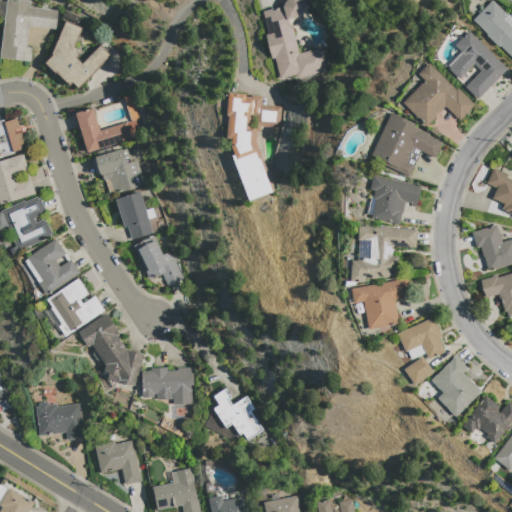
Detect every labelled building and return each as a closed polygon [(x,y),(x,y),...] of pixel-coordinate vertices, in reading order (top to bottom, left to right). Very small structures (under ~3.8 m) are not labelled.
[(17,0),(5,0),(0,43),(0,58),(29,62),(30,48),(25,48),(27,26),(54,29),(56,11),(28,8),(28,1),(17,0)] [(284,0),(302,0),(306,2),(297,17),(287,20),(288,25),(290,25),(298,54),(320,48),(326,71),(295,79),(294,75),(278,79),(273,58),(270,59),(264,35),(267,34),(261,12),(281,6),(284,0)] [(490,1),(471,20),(485,34),(484,35),(497,48),(498,46),(511,60),(511,20),(506,14),(506,15),(490,1)] [(98,46),(109,56),(76,89),(70,83),(67,86),(54,72),(53,73),(43,63),(51,55),(50,54),(64,22),(80,29),(72,47),(74,48),(76,56),(74,58),(80,64),(98,46)] [(467,32),(505,69),(476,99),(464,87),(479,71),(472,64),(457,79),(447,69),(448,68),(446,66),(460,52),(454,46),(467,32)] [(427,63),(454,90),(456,88),(473,105),(458,121),(443,107),(424,126),(401,103),(423,81),(416,74),(427,63)] [(227,92),(244,94),(244,96),(250,97),(250,96),(261,97),(260,105),(280,107),(279,128),(259,126),(258,132),(256,131),(255,143),(273,191),(247,201),(230,156),(233,155),(229,147),(230,139),(224,139),(226,116),(224,116),(227,92)] [(124,122),(125,123),(138,119),(142,134),(129,138),(130,139),(85,153),(73,113),(91,108),(98,131),(124,122)] [(389,113),(413,124),(412,127),(428,134),(427,136),(441,143),(434,158),(419,151),(408,177),(383,165),(384,162),(370,155),(389,113)] [(15,119),(18,128),(12,130),(14,134),(19,133),(24,148),(0,155),(0,120),(2,120),(3,122),(15,119)] [(120,149),(120,150),(126,149),(130,162),(136,160),(143,184),(108,195),(104,180),(103,181),(101,175),(99,175),(93,157),(120,149)] [(0,160),(21,154),(34,194),(0,204),(0,160)] [(506,175),(505,178),(511,181),(511,215),(500,209),(502,204),(491,198),(495,188),(485,184),(491,169),(506,175)] [(372,176),(419,187),(415,204),(404,201),(401,214),(400,214),(398,224),(369,217),(370,215),(366,214),(370,196),(369,190),(368,190),(372,176)] [(138,192),(151,233),(130,240),(126,227),(123,228),(113,200),(138,192)] [(38,198),(44,211),(42,212),(43,213),(32,218),(34,223),(42,220),(43,222),(44,221),(50,234),(49,235),(49,237),(16,251),(0,213),(0,210),(23,201),(23,202),(35,197),(36,199),(38,198)] [(495,225),(500,242),(511,239),(511,263),(487,271),(479,247),(475,248),(470,233),(495,225)] [(415,230),(414,248),(391,247),(391,256),(397,256),(396,275),(387,275),(387,277),(376,277),(376,279),(363,278),(362,282),(348,282),(349,261),(356,261),(356,258),(357,258),(357,240),(356,240),(356,226),(415,230)] [(152,236),(161,255),(168,252),(182,278),(166,286),(160,274),(148,279),(132,246),(152,236)] [(54,239),(64,254),(54,261),(58,267),(69,260),(78,273),(45,295),(37,284),(41,281),(25,258),(54,239)] [(511,272),(511,316),(506,318),(505,311),(503,312),(498,294),(484,298),(479,281),(495,276),(496,277),(511,272)] [(77,278),(87,294),(78,300),(81,304),(93,296),(102,311),(64,337),(57,326),(59,325),(49,308),(50,308),(45,299),(77,278)] [(349,289),(352,303),(361,302),(367,330),(397,325),(393,300),(410,297),(406,279),(349,289)] [(76,332),(86,347),(90,345),(103,365),(102,373),(107,375),(106,379),(133,386),(142,355),(124,351),(122,348),(123,347),(115,336),(117,334),(105,314),(76,332)] [(395,334),(404,352),(406,352),(410,360),(424,354),(426,359),(443,352),(437,338),(440,337),(432,318),(395,334)] [(421,357),(431,372),(412,385),(402,370),(421,357)] [(454,357),(465,369),(461,373),(479,392),(453,417),(435,398),(441,393),(429,381),(454,357)] [(191,368),(192,385),(189,385),(190,404),(171,404),(171,399),(155,400),(155,394),(152,394),(152,397),(141,398),(140,372),(150,372),(149,368),(165,368),(165,371),(176,371),(176,368),(191,368)] [(244,396),(253,409),(249,411),(261,430),(246,440),(241,433),(238,435),(230,424),(224,428),(211,409),(217,405),(212,397),(224,389),(230,397),(226,399),(230,405),(244,396)] [(511,405),(507,402),(498,413),(496,412),(497,406),(483,396),(460,426),(470,434),(473,429),(476,431),(477,428),(485,434),(484,437),(493,444),(508,424),(511,424),(511,422),(511,405)] [(78,404),(83,438),(66,441),(64,432),(38,436),(34,407),(37,407),(37,403),(46,402),(47,405),(55,404),(55,407),(78,404)] [(511,431),(511,465),(508,470),(492,458),(511,431)] [(130,440),(140,481),(124,485),(120,469),(99,473),(93,446),(96,445),(95,442),(104,439),(105,443),(113,441),(114,444),(130,440)] [(190,469),(198,511),(181,511),(180,505),(156,510),(151,487),(177,482),(175,471),(190,469)] [(0,501),(8,489),(32,503),(26,511),(0,511),(0,508),(1,507),(0,506),(0,501)] [(207,498),(209,511),(246,511),(243,497),(221,501),(220,496),(207,498)] [(296,496),(299,511),(263,511),(262,502),(296,496)] [(351,500),(353,511),(316,511),(315,502),(328,500),(330,511),(338,511),(336,502),(351,500)]
